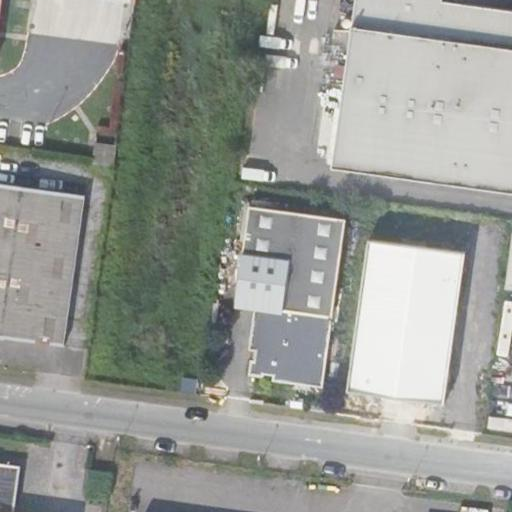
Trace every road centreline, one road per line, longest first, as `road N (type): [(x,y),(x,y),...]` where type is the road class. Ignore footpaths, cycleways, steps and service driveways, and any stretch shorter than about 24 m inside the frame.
road 1 (unclassified): [(511,471),(0,402)]
road 2 (unknown): [(511,206),(336,178),(315,165),(306,133),(310,12)]
